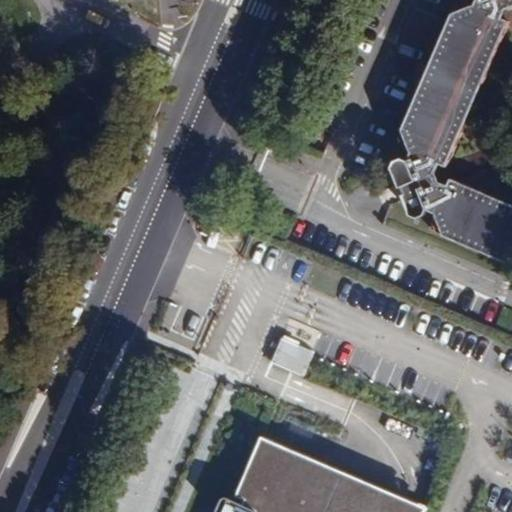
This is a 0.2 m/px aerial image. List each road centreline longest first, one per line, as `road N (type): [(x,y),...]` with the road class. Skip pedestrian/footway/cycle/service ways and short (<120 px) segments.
road 1 (secondary): [(37,511),(261,0)]
road 2 (secondary): [(194,53),(0,504)]
road 3 (unclassified): [(194,53),(77,0)]
